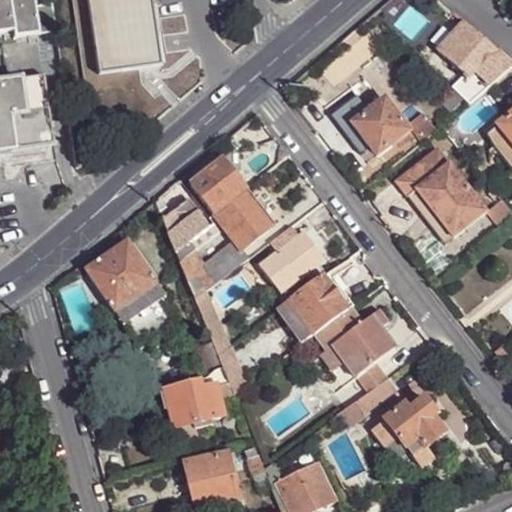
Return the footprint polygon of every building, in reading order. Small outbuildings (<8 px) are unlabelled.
[(0,0),(0,33),(11,32),(12,39),(55,33),(51,6),(32,9),(30,0),(0,0)] [(148,0),(84,0),(96,77),(159,68),(148,0)] [(511,66),(511,64),(467,26),(441,58),(461,75),(482,93),(511,66)] [(468,105),(482,93),(461,75),(450,87),(468,105)] [(42,76),(0,81),(0,153),(44,147),(52,146),(42,76)] [(438,102),(448,113),(459,102),(449,92),(438,102)] [(385,102),(353,126),(377,157),(409,133),(385,102)] [(511,113),(488,133),(494,146),(511,167),(511,113)] [(422,116),(407,128),(420,143),(436,131),(422,116)] [(437,150),(395,184),(408,199),(416,192),(454,239),(487,211),(437,150)] [(213,216),(245,190),(223,162),(221,164),(215,155),(194,171),(200,180),(191,187),(213,216)] [(253,201),(245,190),(213,216),(227,237),(239,252),(242,252),(272,226),(264,216),(253,201)] [(416,192),(408,199),(446,245),(454,239),(416,192)] [(260,195),(253,201),(264,216),(271,210),(260,195)] [(189,201),(173,211),(179,226),(198,213),(189,201)] [(163,209),(157,213),(161,220),(168,215),(163,209)] [(168,215),(161,220),(175,255),(187,246),(189,245),(208,229),(198,213),(179,226),(173,211),(168,215)] [(301,236),(292,226),(270,243),(278,253),(301,236)] [(275,255),(296,285),(305,278),(320,267),(323,264),(303,235),(301,236),(278,253),(275,255)] [(217,285),(248,261),(242,252),(239,252),(227,237),(215,245),(220,252),(205,264),(203,266),(217,285)] [(144,314),(165,299),(167,298),(130,242),(86,271),(124,327),(131,323),(144,314)] [(192,254),(196,252),(189,245),(187,246),(192,254)] [(187,246),(175,255),(179,265),(192,254),(187,246)] [(192,254),(179,265),(195,303),(205,295),(217,285),(203,266),(205,264),(196,252),(192,254)] [(280,296),(296,285),(275,255),(260,267),(280,296)] [(323,278),(325,275),(320,267),(305,278),(312,285),(323,278)] [(347,311),(323,278),(312,285),(289,304),(314,336),(315,336),(347,311)] [(205,295),(195,303),(211,342),(218,358),(227,350),(205,295)] [(176,316),(165,299),(144,314),(148,319),(155,331),(176,316)] [(314,336),(289,304),(283,308),(308,341),(314,336)] [(363,324),(351,308),(347,311),(315,336),(326,351),(331,347),(343,364),(353,378),(355,378),(375,363),(394,349),(381,330),(371,317),(369,320),(363,324)] [(368,318),(369,320),(371,317),(381,330),(389,325),(378,310),(368,318)] [(331,373),(343,364),(331,347),(326,351),(319,356),(331,373)] [(221,368),(223,372),(234,397),(247,387),(230,348),(227,350),(218,358),(221,368)] [(368,395),(387,380),(375,363),(355,378),(368,395)] [(398,393),(387,380),(368,395),(355,404),(363,414),(365,417),(398,393)] [(202,384),(165,393),(169,414),(177,412),(180,431),(210,423),(208,416),(221,414),(217,389),(204,391),(202,384)] [(382,420),(397,439),(412,458),(425,448),(443,434),(431,418),(435,414),(423,399),(406,410),(403,405),(382,420)] [(363,414),(355,404),(340,415),(348,425),(363,414)] [(173,432),(180,431),(177,412),(169,414),(173,432)] [(223,420),(221,414),(208,416),(210,423),(223,420)] [(384,448),(397,439),(382,420),(370,430),(384,448)] [(425,448),(412,458),(420,469),(434,459),(425,448)] [(227,455),(187,464),(197,510),(237,500),(227,455)] [(264,471),(258,457),(247,461),(260,493),(271,488),(269,483),(264,471)] [(272,464),(264,471),(269,483),(278,479),(276,473),(273,467),(272,464)] [(281,499),(288,511),(315,511),(334,503),(316,466),(275,487),(281,499)] [(280,511),(279,511),(288,511),(281,499),(276,502),(280,511)]
